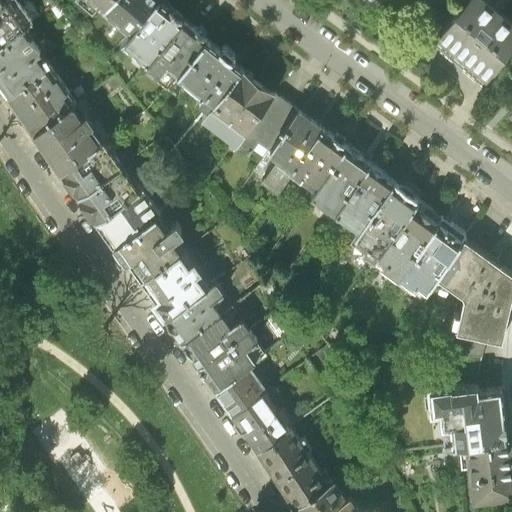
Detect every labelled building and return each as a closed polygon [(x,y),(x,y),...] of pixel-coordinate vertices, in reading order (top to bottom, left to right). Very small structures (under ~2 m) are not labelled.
[(0,0),(0,34),(19,22),(30,16),(22,5),(26,1),(25,0),(0,0)] [(100,0),(125,22),(146,0),(100,0)] [(120,27),(142,49),(181,10),(170,0),(146,0),(125,22),(120,27)] [(511,22),(485,0),(465,0),(437,33),(486,75),(511,44),(511,22)] [(163,51),(173,59),(201,28),(181,10),(142,49),(139,53),(151,65),(163,51)] [(0,86),(2,89),(41,63),(31,48),(35,45),(19,22),(0,34),(0,86)] [(209,91),(240,58),(229,50),(233,45),(220,34),(216,39),(201,28),(173,59),(161,72),(174,82),(184,71),(209,91)] [(199,103),(237,134),(276,86),(240,58),(209,91),(199,103)] [(27,127),(70,99),(44,61),(41,63),(2,89),(27,127)] [(258,134),(266,140),(297,101),(276,86),(237,134),(235,137),(248,149),(258,134)] [(55,164),(101,132),(81,106),(76,108),(70,99),(27,127),(55,164)] [(276,183),(290,163),(323,120),(297,101),(266,140),(277,149),(260,171),(276,183)] [(311,179),(345,136),(323,120),(290,163),(311,179)] [(55,164),(71,188),(117,156),(101,132),(55,164)] [(308,184),(337,204),(372,157),(345,136),(311,179),(308,184)] [(71,188),(89,214),(136,183),(117,156),(71,188)] [(358,220),(395,174),(372,157),(337,204),(358,220)] [(349,233),(373,252),(418,194),(419,192),(395,174),(358,220),(349,233)] [(105,234),(154,201),(139,180),(136,183),(89,214),(105,234)] [(380,261),(395,272),(441,212),(418,194),(373,252),(382,258),(380,261)] [(134,268),(179,238),(169,225),(175,221),(168,210),(162,213),(154,201),(105,234),(118,252),(121,249),(134,268)] [(437,266),(465,230),(441,212),(395,272),(408,280),(415,273),(425,280),(437,266)] [(511,264),(465,230),(437,266),(464,287),(457,319),(460,320),(487,327),(501,331),(511,286),(511,264)] [(157,306),(205,274),(179,238),(134,268),(149,290),(147,292),(157,306)] [(157,306),(174,329),(226,293),(210,270),(205,274),(157,306)] [(226,293),(174,329),(191,354),(243,318),(226,293)] [(191,354),(209,379),(244,355),(261,345),(243,318),(191,354)] [(481,348),(487,327),(460,320),(455,346),(481,348)] [(476,367),(481,348),(455,346),(452,361),(476,367)] [(226,404),(259,382),(262,380),(244,355),(209,379),(226,404)] [(498,374),(473,377),(473,371),(450,372),(450,369),(420,372),(423,401),(435,400),(439,434),(459,432),(503,427),(498,374)] [(226,404),(251,440),(283,419),(259,382),(226,404)] [(251,440),(288,497),(325,473),(287,416),(283,419),(251,440)] [(503,427),(459,432),(465,487),(511,482),(506,427),(503,427)] [(288,497),(298,511),(348,511),(357,507),(346,488),(341,490),(328,471),(325,473),(288,497)] [(382,511),(373,498),(357,507),(348,511),(382,511)]
